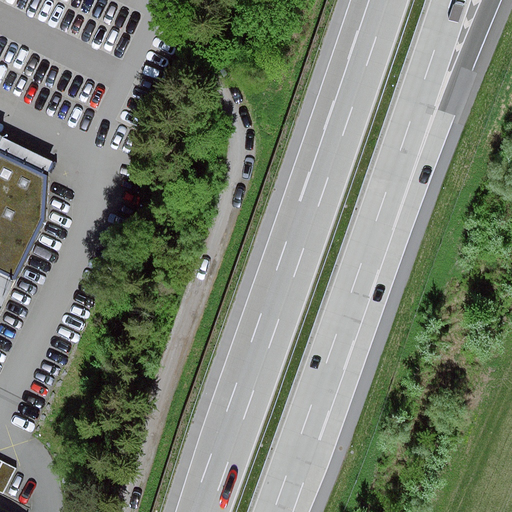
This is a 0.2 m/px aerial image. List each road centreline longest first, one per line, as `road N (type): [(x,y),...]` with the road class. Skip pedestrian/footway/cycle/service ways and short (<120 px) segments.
road 1 (motorway): [(387,0),(209,511)]
road 2 (track): [(184,43),(231,129),(226,187),(124,511)]
road 3 (motorway): [(271,511),(375,221)]
road 4 (motorway): [(375,221),(446,113),(497,0)]
road 5 (motorway): [(375,221),(454,0)]
